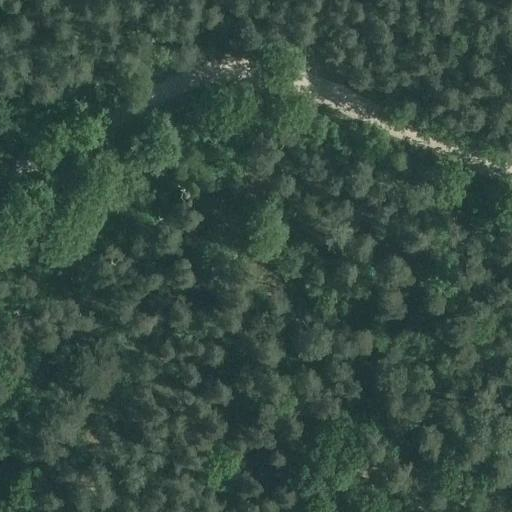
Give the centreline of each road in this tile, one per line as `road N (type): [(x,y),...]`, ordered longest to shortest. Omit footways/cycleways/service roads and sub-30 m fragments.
road 1 (track): [(511,178),(257,75),(190,82),(140,107)]
road 2 (track): [(140,107),(0,179)]
